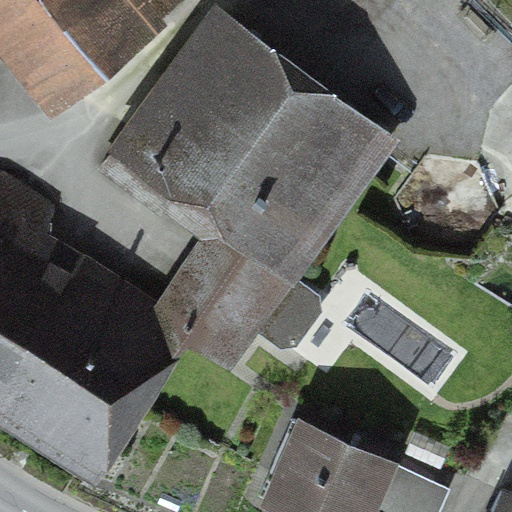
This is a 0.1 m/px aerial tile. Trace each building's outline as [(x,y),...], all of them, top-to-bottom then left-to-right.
[(0,0),(0,36),(69,118),(174,30),(166,20),(190,0),(0,0)] [(214,248),(170,312),(214,342),(249,366),(412,129),(228,4),(109,176),(214,248)] [(0,419),(119,494),(214,342),(170,312),(0,206),(0,419)] [(434,511),(446,486),(394,462),(374,507),(385,511),(434,511)] [(511,511),(511,492),(510,492),(501,511),(511,511)]
